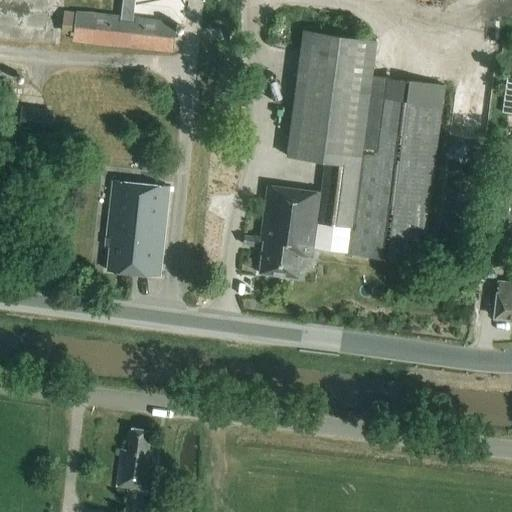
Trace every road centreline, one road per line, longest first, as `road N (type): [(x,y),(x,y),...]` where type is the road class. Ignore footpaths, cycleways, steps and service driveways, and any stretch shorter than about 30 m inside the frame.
road 1 (unclassified): [(511,450),(0,384)]
road 2 (secondary): [(0,297),(511,362)]
